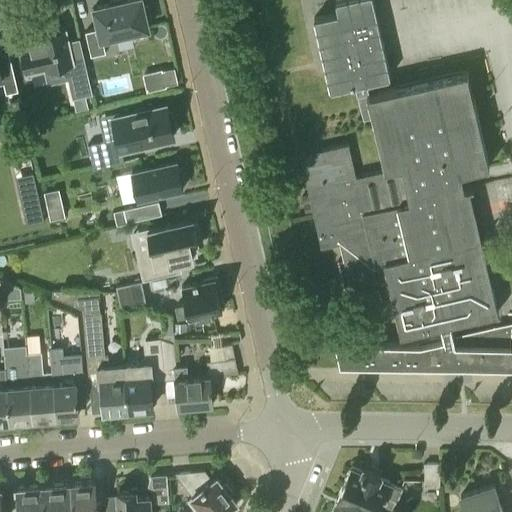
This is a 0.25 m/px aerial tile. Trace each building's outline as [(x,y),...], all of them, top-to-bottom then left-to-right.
[(103,38),(148,27),(146,18),(150,17),(147,4),(143,5),(141,0),(115,0),(111,1),(111,2),(94,6),(99,27),(85,30),(91,55),(106,51),(103,38)] [(373,0),(335,0),(338,12),(314,17),(330,89),(354,84),(357,96),(363,121),(372,119),(384,168),(356,175),(348,142),(320,148),(299,153),(301,162),(321,247),(340,242),(350,287),(387,278),(400,335),(440,325),(443,337),(420,342),(335,341),(340,363),(451,364),(451,363),(453,369),(458,367),(457,363),(511,364),(511,320),(453,334),(450,322),(498,312),(491,282),(481,284),(472,241),(481,239),(485,238),(485,237),(480,238),(469,188),(473,186),(473,185),(465,187),(461,172),(489,166),(467,70),(369,93),(367,81),(390,75),(373,0)] [(27,73),(66,64),(73,96),(85,94),(92,92),(80,39),(68,42),(65,30),(60,31),(57,29),(48,31),(46,34),(40,36),(41,39),(30,42),(31,47),(21,49),(27,73)] [(0,77),(3,77),(6,92),(18,89),(9,51),(0,52),(0,77)] [(162,70),(165,85),(178,82),(174,68),(162,70)] [(85,94),(73,96),(76,109),(88,107),(85,94)] [(166,102),(113,114),(118,136),(88,143),(94,168),(124,161),(121,148),(143,142),(144,144),(155,141),(155,140),(174,135),(171,126),(174,125),(171,110),(168,111),(166,102)] [(176,161),(132,171),(138,198),(183,188),(181,181),(184,180),(181,167),(178,167),(176,161)] [(43,220),(38,196),(21,199),(26,223),(43,220)] [(159,200),(124,208),(127,221),(162,213),(159,200)] [(64,215),(61,201),(47,205),(50,218),(64,215)] [(127,221),(124,208),(114,210),(117,224),(127,221)] [(196,235),(199,234),(197,223),(193,224),(192,219),(147,229),(152,251),(138,255),(144,279),(175,272),(172,259),(192,255),(189,241),(197,240),(196,235)] [(175,306),(178,318),(188,315),(189,317),(199,314),(200,317),(212,314),(211,311),(222,309),(217,288),(219,288),(216,275),(203,278),(204,280),(198,282),(197,280),(193,281),(194,283),(181,285),(186,303),(175,306)] [(144,304),(139,280),(116,286),(121,309),(144,304)] [(20,286),(5,281),(6,298),(21,297),(20,286)] [(35,301),(34,289),(23,290),(24,302),(35,301)] [(82,306),(91,412),(127,409),(123,361),(109,362),(108,355),(105,355),(101,313),(100,313),(99,299),(100,299),(99,290),(59,289),(52,289),(51,295),(57,297),(57,298),(82,306)] [(173,331),(173,330),(173,325),(171,312),(166,310),(163,316),(165,332),(173,332),(173,331)] [(173,322),(173,330),(173,331),(185,332),(186,322),(173,322)] [(160,337),(164,377),(174,376),(177,404),(213,401),(211,386),(218,385),(217,374),(238,373),(235,356),(225,358),(225,357),(206,359),(207,373),(188,374),(187,362),(176,363),(176,357),(173,332),(165,332),(160,333),(160,337)] [(140,359),(123,361),(127,409),(153,407),(150,378),(164,377),(160,337),(145,338),(145,342),(144,342),(145,354),(140,359)] [(222,345),(225,357),(225,358),(235,356),(232,343),(222,345)] [(50,350),(51,369),(52,380),(55,415),(78,413),(76,393),(85,392),(82,347),(63,348),(50,349),(50,350)] [(52,380),(51,369),(43,370),(42,350),(40,350),(26,351),(32,417),(42,416),(45,418),(50,417),(52,416),(55,415),(52,380)] [(21,419),(22,418),(32,417),(26,351),(17,352),(3,353),(6,383),(9,419),(13,419),(15,420),(21,419)] [(5,420),(9,419),(6,383),(0,383),(0,421),(3,421),(5,420)] [(425,485),(440,485),(439,463),(424,463),(425,485)] [(371,511),(375,511),(376,510),(377,507),(389,511),(391,511),(401,488),(388,483),(389,480),(379,475),(380,473),(363,466),(362,469),(352,465),(351,467),(349,467),(336,498),(338,498),(371,511)] [(212,479),(204,469),(174,472),(192,495),(187,499),(197,511),(223,511),(237,502),(216,476),(212,479)] [(154,502),(168,501),(166,473),(150,474),(148,485),(153,486),(154,502)] [(460,488),(460,473),(444,473),(444,488),(460,488)] [(98,511),(95,479),(70,481),(72,511),(98,511)] [(42,484),(44,511),(72,511),(70,481),(42,484)] [(503,511),(493,483),(460,495),(466,511),(503,511)] [(44,511),(42,484),(15,486),(17,511),(44,511)] [(117,491),(117,497),(105,498),(106,511),(150,511),(149,496),(136,497),(135,490),(117,491)] [(379,511),(376,510),(375,511),(371,511),(338,498),(332,511),(379,511)]
